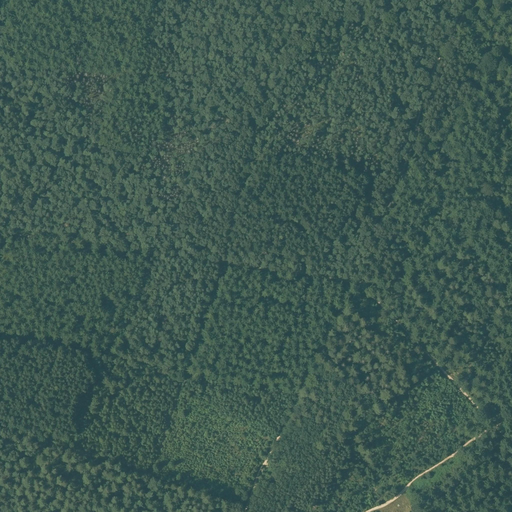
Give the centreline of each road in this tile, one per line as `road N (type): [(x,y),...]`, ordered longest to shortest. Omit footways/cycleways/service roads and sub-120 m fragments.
road 1 (track): [(361,285),(220,264),(291,0)]
road 2 (track): [(244,511),(325,335),(361,285)]
